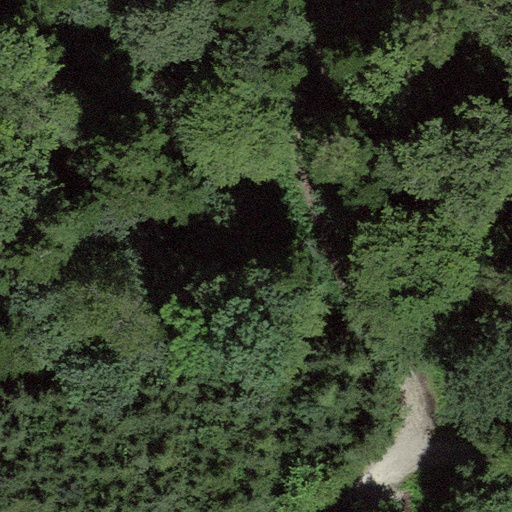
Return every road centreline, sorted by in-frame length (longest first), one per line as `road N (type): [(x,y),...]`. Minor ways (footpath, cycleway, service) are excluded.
road 1 (track): [(412,0),(317,54),(298,116),(305,177),(431,459)]
road 2 (track): [(324,511),(345,492),(431,459),(511,455)]
